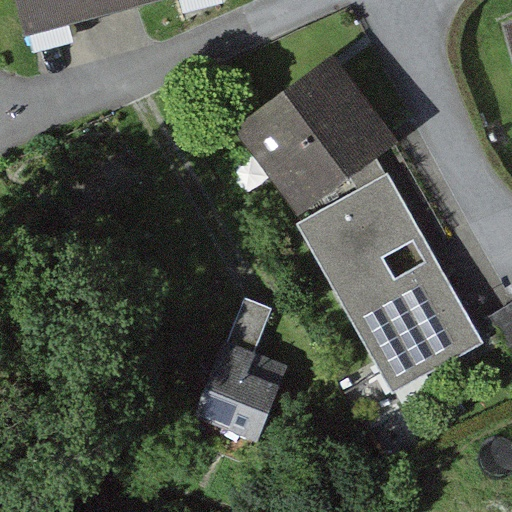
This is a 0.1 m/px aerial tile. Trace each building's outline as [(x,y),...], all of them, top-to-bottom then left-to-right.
[(28,0),(36,31),(158,0),(28,0)] [(330,67),(243,129),(302,211),(389,148),(330,67)] [(294,223),(394,401),(488,349),(388,171),(294,223)] [(511,313),(485,332),(511,373),(511,313)] [(296,366),(228,345),(204,421),(272,443),(296,366)]
